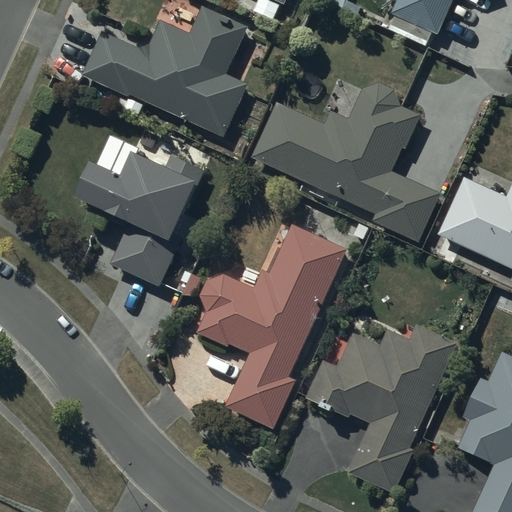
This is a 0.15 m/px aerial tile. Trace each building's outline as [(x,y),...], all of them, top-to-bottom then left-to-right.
[(318,0),(360,21),(365,11),(347,2),(348,0),(318,0)] [(402,0),(394,19),(440,40),(457,2),(462,0),(478,0),(480,4),(488,0),(402,0)] [(105,37),(84,82),(130,103),(133,100),(226,144),(252,90),(230,79),(252,31),(204,8),(191,36),(165,23),(152,51),(142,55),(105,37)] [(279,107),(253,163),(375,220),(371,228),(419,250),(443,199),(395,177),(406,154),(409,156),(425,121),(405,112),(397,95),(382,88),(365,94),(351,123),(333,115),(326,128),(279,107)] [(135,228),(117,267),(165,290),(187,242),(181,239),(213,171),(179,155),(171,172),(140,157),(128,183),(101,170),(85,205),(135,228)] [(468,183),(442,239),(511,271),(511,190),(507,201),(468,183)] [(255,357),(229,414),(274,434),(296,385),(290,382),(349,254),(292,229),(270,278),(264,275),(256,294),(225,280),(209,287),(202,300),(208,318),(199,338),(230,352),(232,347),(255,357)] [(324,366),(307,404),(349,423),(351,418),(372,428),(349,478),(395,499),(415,454),(412,453),(459,348),(417,329),(410,345),(390,335),(382,352),(353,339),(338,373),(324,366)] [(498,469),(478,511),(511,511),(511,359),(501,354),(487,384),(482,382),(463,423),(471,426),(459,452),(498,469)]
